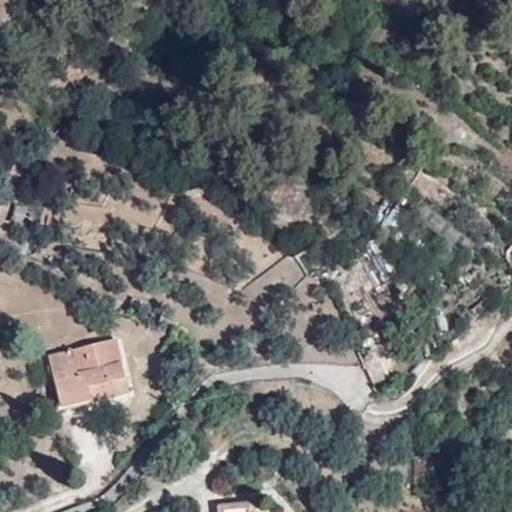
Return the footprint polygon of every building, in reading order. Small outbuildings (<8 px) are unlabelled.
[(395,210),(377,231),(392,242),(398,236),(394,233),(406,218),(395,210)] [(0,246),(10,252),(17,238),(0,230),(0,246)] [(125,319),(136,323),(145,303),(133,298),(125,319)] [(155,333),(168,339),(177,321),(164,316),(155,333)] [(164,350),(173,355),(186,337),(175,332),(164,350)] [(129,391),(117,341),(52,357),(65,407),(129,391)] [(367,429),(366,444),(379,433),(379,429),(367,429)] [(379,433),(366,444),(365,470),(377,471),(379,433)] [(434,482),(435,460),(419,460),(419,482),(434,482)] [(394,480),(408,482),(410,464),(397,462),(394,480)]
